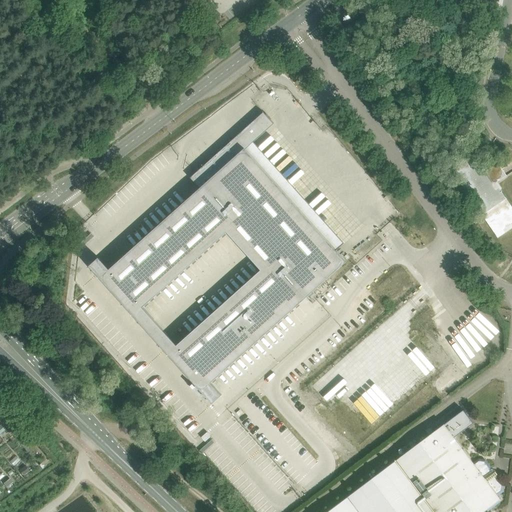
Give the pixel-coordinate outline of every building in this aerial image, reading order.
[(196,184),(200,188),(109,269),(99,258),(89,266),(144,328),(157,342),(212,403),(221,395),(211,383),(346,262),(245,149),(274,124),(263,112),(200,169),(200,170),(205,175),(200,180),(196,184)] [(167,155),(167,159),(171,160),(172,149),(164,148),(163,155),(167,155)] [(474,152),(450,168),(498,238),(511,228),(511,207),(500,190),(501,189),(497,183),(507,176),(496,160),(484,167),(474,152)] [(124,180),(122,195),(141,197),(142,184),(153,185),(155,163),(145,162),(144,172),(136,171),(135,181),(124,180)] [(388,239),(383,243),(389,249),(393,245),(388,239)] [(448,341),(469,364),(500,336),(479,313),(448,341)] [(415,348),(356,400),(374,421),(434,368),(415,348)] [(463,410),(444,424),(327,511),(483,511),(500,499),(497,494),(502,491),(502,485),(495,476),(497,475),(493,469),(491,470),(484,461),(479,460),(474,464),(454,437),(473,423),(463,410)]
